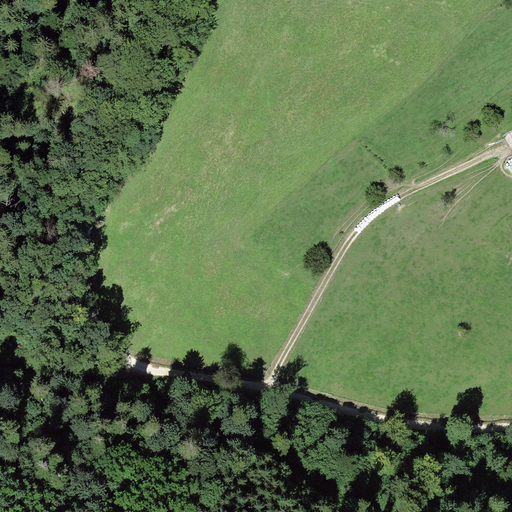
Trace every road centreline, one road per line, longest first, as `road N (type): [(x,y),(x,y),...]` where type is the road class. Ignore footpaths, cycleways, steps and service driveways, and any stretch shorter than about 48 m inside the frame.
road 1 (unclassified): [(201,0),(180,60),(91,233),(86,282),(101,334),(143,369),(269,388),(400,423),(511,425)]
road 2 (track): [(269,388),(347,239),(371,213),(511,133)]
road 3 (track): [(136,367),(101,377),(0,370)]
